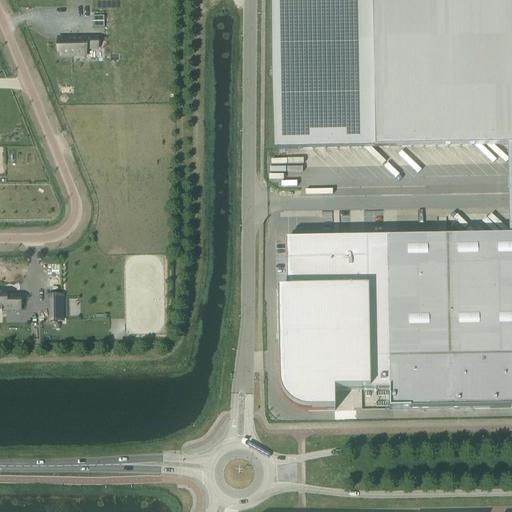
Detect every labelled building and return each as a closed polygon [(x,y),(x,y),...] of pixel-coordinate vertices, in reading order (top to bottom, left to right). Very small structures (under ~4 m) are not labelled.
[(511,0),(270,0),(273,151),(395,148),(507,146),(511,146),(511,0)] [(104,16),(92,17),(92,28),(104,28),(104,16)] [(96,37),(58,38),(58,52),(60,52),(61,56),(84,55),(84,48),(88,48),(88,49),(96,48),(96,37)] [(286,291),(277,291),(278,383),(309,412),(334,412),(334,392),(359,391),(386,391),(389,391),(389,397),(389,408),(389,411),(402,411),(511,408),(511,237),(509,237),(386,240),(285,241),(286,287),(286,291)] [(0,310),(19,310),(19,295),(5,296),(5,293),(0,293),(0,310)] [(62,309),(50,309),(50,322),(62,321),(62,309)]
